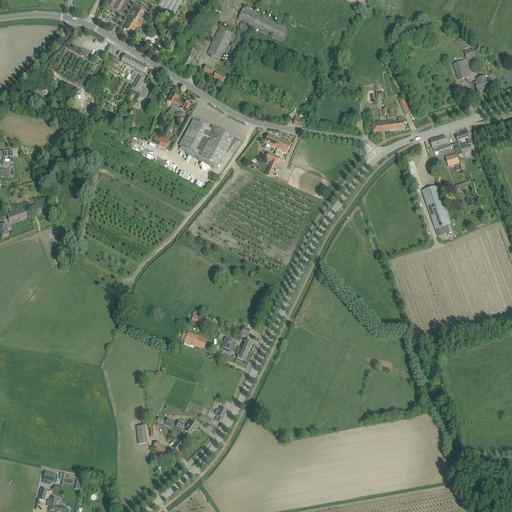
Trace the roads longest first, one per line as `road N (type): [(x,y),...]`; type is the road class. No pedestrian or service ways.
road 1 (secondary): [(146,511),(222,441),(320,231),(375,159)]
road 2 (tertiary): [(365,144),(238,115),(87,25)]
road 3 (secondary): [(381,154),(511,108)]
